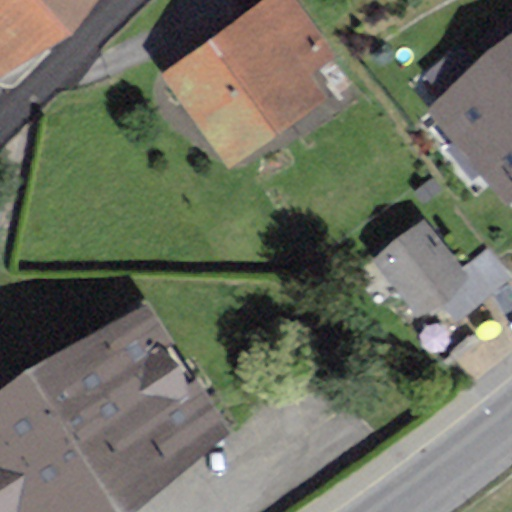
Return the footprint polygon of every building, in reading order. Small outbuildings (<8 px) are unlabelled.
[(83,0),(0,0),(0,69),(3,74),(83,0)] [(336,52),(300,0),(269,0),(171,68),(239,164),(335,98),(314,67),(336,52)] [(511,42),(435,108),(511,198),(511,42)] [(465,269),(423,216),(373,257),(420,313),(440,297),(459,320),(511,276),(490,249),(465,269)] [(110,511),(233,433),(148,302),(0,396),(0,511),(110,511)]
